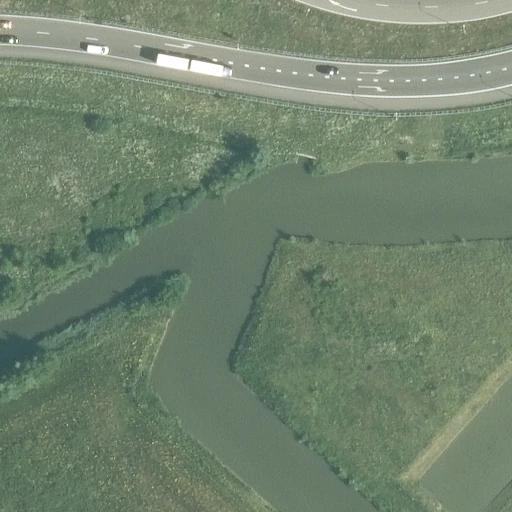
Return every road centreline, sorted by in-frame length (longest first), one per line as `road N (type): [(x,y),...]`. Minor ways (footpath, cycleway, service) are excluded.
road 1 (motorway): [(0,30),(341,79),(439,79),(511,67)]
road 2 (motorway): [(494,0),(373,0)]
